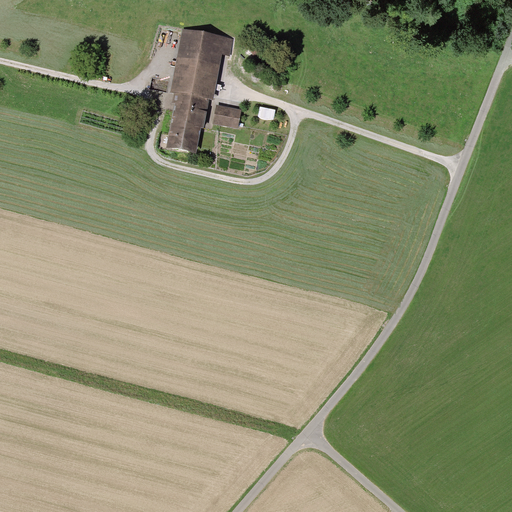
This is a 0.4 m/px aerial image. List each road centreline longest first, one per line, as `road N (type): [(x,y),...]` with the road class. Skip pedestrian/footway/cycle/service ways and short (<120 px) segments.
road 1 (track): [(0,61),(157,104),(148,146),(160,164),(255,183),(276,171),(298,110),(461,169)]
road 2 (unclassified): [(511,41),(394,323),(363,372),(241,511)]
road 3 (track): [(310,432),(402,511)]
